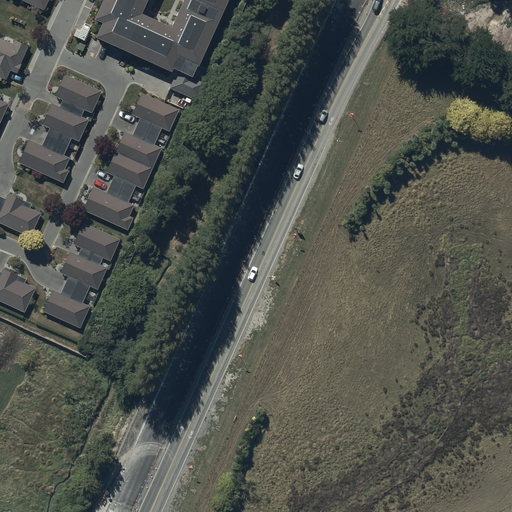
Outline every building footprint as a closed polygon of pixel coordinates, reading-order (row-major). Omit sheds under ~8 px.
[(16,0),(42,11),(47,0),(16,0)] [(104,0),(93,26),(101,29),(94,44),(170,78),(172,74),(175,76),(191,83),(194,77),(205,55),(207,51),(229,0),(104,0)] [(511,16),(507,13),(500,25),(502,27),(489,47),(507,59),(511,51),(511,50),(511,16)] [(0,79),(5,82),(9,72),(16,75),(29,47),(14,40),(11,45),(0,39),(0,79)] [(191,83),(175,76),(168,91),(186,99),(196,78),(194,77),(191,83)] [(28,142),(18,165),(62,185),(68,173),(64,172),(69,160),(63,158),(71,140),(78,144),(87,123),(80,120),(84,113),(91,116),(101,94),(64,77),(53,99),(62,102),(58,109),(51,106),(41,128),(49,131),(42,148),(28,142)] [(141,95),(132,117),(140,120),(132,138),(124,134),(106,174),(114,178),(107,195),(92,189),(82,212),(126,232),(131,220),(128,218),(133,208),(127,205),(135,187),(143,191),(161,151),(155,148),(162,133),(169,136),(179,112),(141,95)] [(0,225),(30,239),(40,216),(29,211),(31,207),(8,196),(5,202),(0,199),(0,225)] [(54,292),(44,314),(81,331),(91,309),(83,305),(90,289),(99,292),(108,270),(100,267),(104,259),(111,262),(120,241),(83,225),(73,247),(81,251),(78,257),(70,253),(60,276),(69,279),(61,295),(54,292)] [(0,304),(24,315),(35,291),(24,286),(26,281),(2,270),(0,274),(0,304)]
